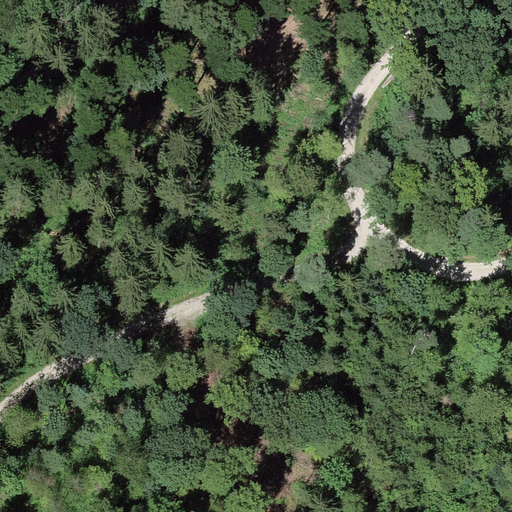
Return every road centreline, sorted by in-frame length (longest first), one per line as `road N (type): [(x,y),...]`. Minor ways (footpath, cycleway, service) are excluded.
road 1 (track): [(0,409),(148,322),(333,251),(376,218)]
road 2 (track): [(511,262),(455,265),(405,248),(376,218),(356,157),(359,98),(436,0)]
road 3 (track): [(119,0),(0,105)]
